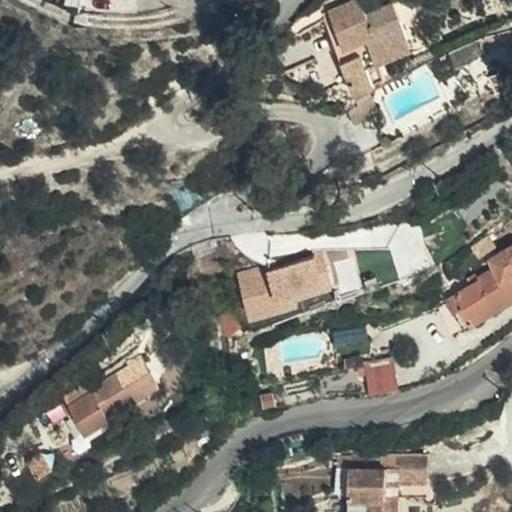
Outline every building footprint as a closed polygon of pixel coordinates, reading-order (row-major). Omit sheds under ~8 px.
[(352,0),(330,0),(320,5),(336,38),(327,42),(345,83),(377,69),(370,52),(405,34),(387,0),(373,0),(357,8),(352,0)] [(493,29),(461,43),(467,53),(498,39),(493,29)] [(467,53),(461,43),(432,56),(441,76),(458,69),(457,66),(470,60),(467,53)] [(350,116),(372,107),(365,87),(341,97),(350,116)] [(489,264),(511,244),(511,235),(510,232),(487,246),(492,256),(472,268),(474,271),(453,283),(458,291),(489,264)] [(511,261),(511,244),(489,264),(458,291),(471,311),(511,286),(511,268),(509,264),(511,261)] [(323,252),(234,274),(245,317),(298,304),(295,294),(331,285),(323,252)] [(443,288),(457,309),(461,317),(471,311),(458,291),(453,283),(443,288)] [(111,361),(115,370),(136,362),(129,342),(59,369),(68,394),(92,385),(90,379),(87,370),(111,361)] [(375,381),(398,373),(390,346),(366,353),(375,381)] [(90,379),(115,370),(111,361),(87,370),(90,379)] [(314,511),(330,511),(364,511),(367,489),(356,488),(357,461),(371,462),(369,476),(398,479),(400,453),(347,448),(346,459),(319,457),(314,511)]
